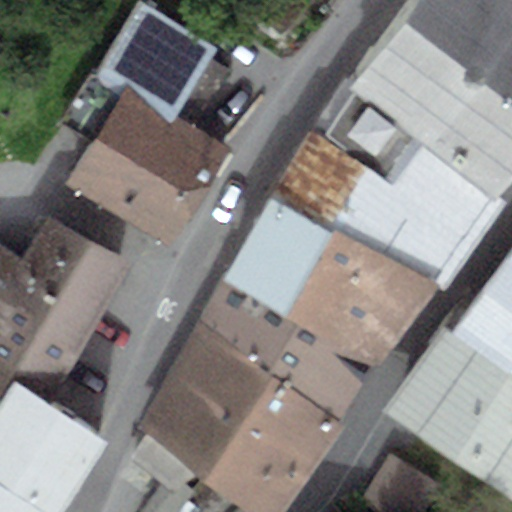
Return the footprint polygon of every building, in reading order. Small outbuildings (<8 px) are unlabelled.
[(211,40),(143,0),(140,0),(101,66),(126,83),(170,108),(191,120),(224,64),(205,52),(211,40)] [(511,0),(405,0),(374,44),(372,43),(351,74),(498,180),(511,161),(511,0)] [(97,131),(126,83),(101,66),(94,62),(66,113),(97,131)] [(351,74),(315,127),(373,164),(330,219),(287,297),(376,346),(434,267),(473,213),(502,184),(498,180),(351,74)] [(170,108),(126,83),(97,131),(71,172),(170,231),(226,141),(191,120),(170,108)] [(272,190),(330,219),(373,164),(315,127),(286,177),(283,176),(272,190)] [(232,266),(287,297),(330,219),(272,190),(253,219),(257,222),(232,266)] [(42,389),(120,256),(49,219),(30,257),(0,315),(0,398),(15,372),(42,389)] [(0,315),(30,257),(0,238),(0,315)] [(511,249),(455,328),(511,370),(511,249)] [(232,266),(206,319),(336,410),(376,346),(287,297),(232,266)] [(336,410),(206,319),(181,369),(151,421),(182,444),(269,509),(336,410)] [(511,370),(455,328),(400,403),(470,453),(473,449),(511,476),(511,370)] [(0,511),(47,511),(101,429),(42,389),(15,372),(0,398),(0,511)] [(122,476),(151,496),(164,478),(161,475),(182,444),(151,421),(122,476)] [(148,500),(161,511),(176,488),(164,478),(151,496),(148,500)] [(254,511),(242,502),(233,511),(254,511)]
